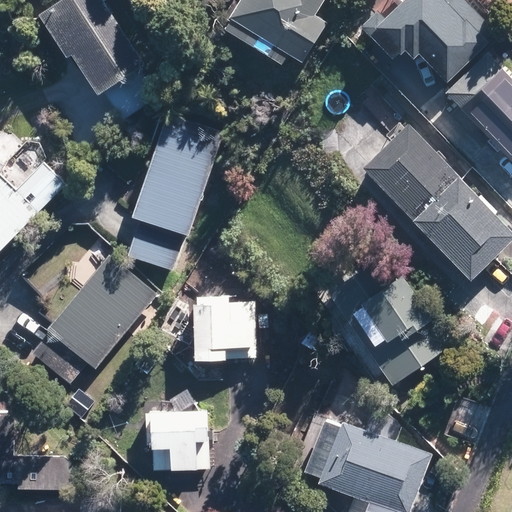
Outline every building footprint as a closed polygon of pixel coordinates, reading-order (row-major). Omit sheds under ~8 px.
[(62,0),(48,11),(103,91),(106,90),(125,117),(159,93),(139,66),(150,58),(109,0),(62,0)] [(327,0),(244,0),(239,8),(247,13),(234,34),(283,65),(292,50),(309,61),(335,21),(320,11),(327,0)] [(511,62),(494,43),(451,82),(511,148),(511,62)] [(195,230),(231,128),(175,108),(138,210),(144,212),(131,249),(176,265),(189,228),(195,230)] [(511,240),(511,221),(412,117),(367,160),(476,274),(511,240)] [(0,251),(69,179),(47,158),(21,185),(0,164),(0,251)] [(94,275),(54,320),(99,361),(164,288),(119,247),(114,253),(102,243),(82,265),(94,275)] [(438,315),(409,270),(398,277),(382,252),(334,283),(395,381),(451,346),(433,318),(438,315)] [(274,292),(208,290),(206,354),(272,356),(274,292)] [(0,481),(85,483),(86,450),(19,449),(20,393),(0,392),(0,481)] [(220,404),(168,402),(168,408),(152,408),(150,439),(159,440),(158,464),(218,466),(220,404)] [(376,495),(369,511),(408,511),(435,449),(338,408),(313,469),(376,495)]
